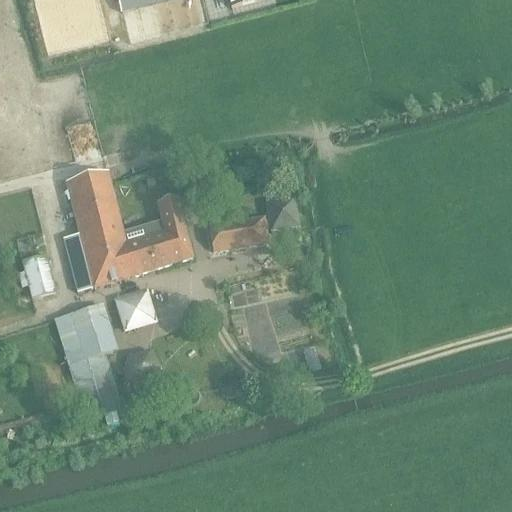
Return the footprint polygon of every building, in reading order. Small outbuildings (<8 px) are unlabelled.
[(116,0),(121,15),(181,0),(116,0)] [(227,0),(230,13),(260,5),(258,0),(227,0)] [(47,61),(106,46),(96,10),(37,26),(47,61)] [(79,239),(62,244),(77,295),(192,261),(176,201),(157,206),(162,224),(122,236),(105,176),(64,188),(79,239)] [(231,177),(197,184),(200,203),(234,196),(231,177)] [(264,219),(208,227),(212,252),(268,245),(266,233),(269,232),(269,234),(299,230),(295,200),(265,204),(267,223),(265,223),(264,219)] [(56,295),(46,257),(20,264),(31,301),(56,295)] [(124,336),(158,325),(147,291),(113,302),(124,336)] [(53,323),(67,368),(84,425),(122,413),(105,356),(111,355),(97,309),(53,323)] [(315,349),(303,353),(310,376),(322,372),(315,349)] [(126,357),(123,378),(125,382),(143,390),(149,389),(162,375),(162,370),(152,353),(148,351),(129,355),(126,357)] [(219,388),(219,389),(219,390),(219,391),(220,392),(220,393),(220,394),(221,395),(221,396),(222,397),(223,397),(224,398),(225,398),(226,399),(227,399),(228,399),(229,399),(230,399),(231,399),(232,399),(233,399),(234,398),(235,398),(235,397),(236,397),(237,396),(237,395),(238,394),(238,393),(239,392),(239,391),(239,390),(239,389),(239,388),(239,387),(238,386),(238,385),(237,384),(237,383),(236,383),(235,382),(235,381),(234,381),(233,380),(232,380),(231,380),(230,380),(229,380),(228,380),(227,380),(226,380),(225,381),(224,381),(223,382),(222,383),(221,383),(221,384),(220,385),(220,386),(220,387),(219,388)]
